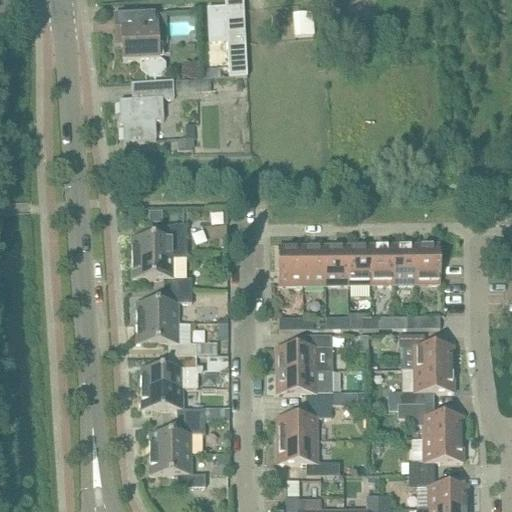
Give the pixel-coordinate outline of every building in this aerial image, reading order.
[(246,79),(243,1),(223,1),(224,9),(206,10),(207,43),(225,42),(226,79),(246,79)] [(295,2),(295,15),(311,14),(311,1),(295,2)] [(156,16),(115,18),(116,35),(122,35),(123,63),(140,62),(141,72),(145,76),(161,76),(165,71),(165,65),(160,61),(158,61),(156,16)] [(191,66),(187,79),(196,82),(201,69),(191,66)] [(131,102),(119,103),(120,121),(124,121),(124,127),(122,127),(123,145),(155,143),(154,124),(163,123),(162,99),(173,99),(173,96),(172,83),(130,86),(131,102)] [(184,142),(177,142),(178,152),(192,151),(191,142),(184,142)] [(162,214),(149,214),(149,225),(162,225),(162,214)] [(204,238),(225,238),(224,224),(204,225),(204,238)] [(131,261),(185,261),(187,261),(187,228),(159,228),(159,240),(131,240),(131,261)] [(393,287),(392,247),(370,248),(370,288),(393,287)] [(416,287),(415,247),(392,247),(393,287),(416,287)] [(415,247),(416,287),(439,287),(439,247),(415,247)] [(302,288),(301,248),(278,249),(278,289),(302,288)] [(324,248),(301,248),(302,288),(324,288),(324,248)] [(347,248),(324,248),(324,288),(347,288),(347,248)] [(370,248),(347,248),(347,288),(370,288),(370,248)] [(185,261),(131,261),(131,282),(163,282),(163,294),(191,293),(191,281),(185,281),(185,261)] [(191,293),(163,294),(163,305),(136,306),(136,327),(177,326),(177,306),(191,306),(191,293)] [(276,312),(272,312),(272,321),(278,321),(281,321),(281,317),(276,312)] [(439,319),(416,320),(416,332),(440,332),(439,319)] [(416,332),(416,320),(406,320),(406,332),(416,332)] [(302,333),(302,321),(281,321),(278,321),(279,333),(302,333)] [(312,321),(302,321),(302,333),(312,333),(312,321)] [(347,321),(325,321),(325,333),(348,333),(347,321)] [(177,326),(136,327),(136,347),(168,347),(168,359),(196,359),(196,347),(177,347),(177,326)] [(219,342),(228,341),(227,326),(219,326),(219,342)] [(367,337),(359,337),(360,353),(368,353),(367,337)] [(413,373),(453,373),(453,349),(424,349),(424,338),(404,338),(398,338),(398,351),(413,351),(413,373)] [(304,350),(276,351),(276,374),(331,374),(330,339),(304,339),(304,350)] [(196,359),(168,359),(168,371),(140,371),(140,392),(182,392),(196,392),(196,376),(200,376),(200,371),(196,371),(196,359)] [(413,395),(388,396),(388,408),(399,408),(425,408),(425,396),(453,396),(453,373),(413,373),(413,395)] [(305,397),(305,409),(331,409),(342,409),(342,396),(331,396),(331,374),(276,374),(276,398),(305,397)] [(182,392),(140,392),(140,413),(176,413),(176,424),(204,424),(204,412),(182,412),(182,392)] [(360,396),(356,401),(357,409),(369,409),(368,396),(360,396)] [(425,408),(399,408),(399,421),(412,421),(412,429),(422,429),(422,443),(462,442),(462,419),(433,419),(433,408),(425,408)] [(331,409),(305,409),(305,420),(276,421),(276,444),(316,444),(316,422),(331,421),(331,409)] [(204,424),(176,424),(176,436),(149,436),(149,458),(190,457),(190,437),(204,437),(204,424)] [(462,442),(422,443),(423,465),(408,465),(408,478),(434,478),(434,466),(463,466),(462,442)] [(316,444),(276,444),(277,468),(305,467),(306,479),(339,479),(339,466),(317,466),(316,444)] [(190,457),(149,458),(149,478),(177,478),(177,490),(205,490),(205,478),(191,478),(190,457)] [(229,457),(219,457),(219,477),(229,477),(229,457)] [(434,478),(408,478),(408,491),(427,490),(427,511),(467,511),(467,488),(434,489),(434,478)] [(378,511),(378,499),(365,499),(365,511),(378,511)] [(390,499),(378,499),(378,511),(389,511),(390,505),(390,499)] [(298,500),(285,500),(285,511),(320,511),(320,504),(298,504),(298,500)]
